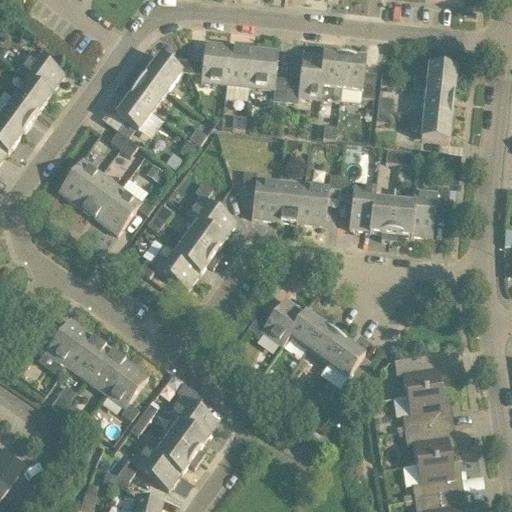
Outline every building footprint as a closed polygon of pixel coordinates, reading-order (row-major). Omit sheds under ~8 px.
[(464,0),(424,0),(424,4),(463,8),(464,0)] [(0,48),(0,64),(1,65),(8,55),(0,48)] [(202,67),(178,64),(182,77),(201,79),(200,87),(225,89),(229,50),(204,48),(202,67)] [(253,53),(229,50),(225,89),(249,92),(253,53)] [(273,95),(272,106),(285,107),(286,94),(274,93),(278,55),(253,53),(249,92),(273,95)] [(322,59),(322,60),(317,104),(320,105),(339,107),(340,94),(344,54),(336,54),(335,60),(322,59)] [(373,104),(376,78),(364,77),(365,64),(353,63),(353,55),(344,54),(340,94),(361,96),(361,102),(373,104)] [(50,98),(64,79),(33,56),(19,75),(50,98)] [(317,104),(322,60),(302,58),(299,85),(287,85),(286,94),(285,107),(297,108),(298,102),(317,104)] [(182,77),(178,64),(173,70),(159,60),(144,80),(167,97),(182,77)] [(412,93),(426,95),(454,97),(456,73),(429,70),(427,83),(413,81),(412,93)] [(50,98),(19,75),(17,77),(27,85),(14,103),(36,119),(51,99),(50,98)] [(394,80),(381,79),(379,91),(392,93),(394,80)] [(153,116),(167,97),(144,80),(130,100),(153,116)] [(454,97),(426,95),(423,119),(451,122),(454,97)] [(138,136),(153,116),(130,100),(115,120),(125,127),(110,147),(130,162),(138,151),(128,144),(135,134),(138,136)] [(390,115),(391,103),(378,101),(377,114),(390,115)] [(0,123),(22,139),(36,119),(14,103),(0,122),(0,123)] [(285,107),(272,106),(271,115),(284,117),(285,107)] [(390,115),(377,114),(375,126),(388,128),(390,115)] [(451,122),(423,119),(421,143),(448,146),(451,122)] [(245,135),(246,122),(233,121),(232,133),(245,135)] [(0,154),(6,159),(7,159),(22,139),(0,123),(0,154)] [(335,144),(336,139),(337,132),(324,130),(322,143),(335,144)] [(199,151),(207,141),(196,133),(189,143),(199,151)] [(335,144),(343,144),(343,140),(343,136),(340,133),(337,133),(336,139),(335,144)] [(296,158),(298,145),(285,144),(283,157),(296,158)] [(190,161),(196,151),(187,146),(181,156),(190,161)] [(398,169),(399,156),(387,155),(385,167),(398,169)] [(399,156),(398,169),(410,170),(412,157),(399,156)] [(165,167),(175,174),(182,164),(173,157),(165,167)] [(58,196),(78,211),(101,179),(81,165),(58,196)] [(151,169),(147,175),(158,184),(163,178),(151,169)] [(251,222),(276,225),(280,186),(256,183),(256,177),(244,176),(242,189),(255,190),(251,222)] [(101,179),(78,211),(98,225),(121,194),(101,179)] [(304,189),(300,228),(325,230),(329,193),(341,194),(342,181),(330,180),(328,191),(304,189)] [(349,233),(369,235),(373,191),(354,189),(355,183),(342,181),(341,194),(353,195),(352,205),(349,233)] [(280,186),(276,225),(300,228),(304,189),(280,186)] [(188,217),(224,244),(236,227),(205,205),(212,195),(202,187),(194,198),(200,202),(188,217)] [(389,245),(394,206),(375,204),(376,191),(373,191),(369,235),(368,236),(381,238),(381,244),(389,245)] [(436,198),(417,196),(412,240),(432,242),(436,204),(448,205),(450,193),(437,191),(436,198)] [(121,194),(98,225),(118,240),(137,214),(147,221),(155,211),(144,203),(141,208),(121,194)] [(341,194),(340,203),(352,205),(353,195),(341,194)] [(412,241),(412,240),(417,196),(414,195),(413,208),(394,206),(389,245),(398,247),(399,239),(412,241)] [(161,210),(154,220),(164,227),(172,217),(161,210)] [(224,244),(188,217),(186,220),(197,227),(186,243),(218,266),(223,259),(217,255),(225,244),(224,244)] [(157,237),(164,227),(154,220),(147,230),(157,237)] [(504,232),(503,238),(503,244),(503,250),(510,250),(511,233),(504,232)] [(218,266),(186,243),(174,258),(164,251),(163,253),(199,279),(207,269),(213,273),(218,266)] [(149,281),(156,272),(187,295),(199,279),(163,253),(151,269),(146,265),(139,274),(149,281)] [(261,336),(280,350),(303,318),(284,304),(265,330),(255,323),(248,333),(258,341),(261,336)] [(304,317),(303,318),(280,350),(282,351),(290,341),(308,354),(324,332),(304,317)] [(46,356),(66,370),(89,339),(69,324),(50,351),(40,343),(32,354),(42,361),(46,356)] [(324,332),(308,354),(328,368),(344,346),(324,332)] [(109,353),(89,339),(66,370),(85,385),(109,353)] [(364,361),(344,346),(328,368),(348,383),(364,361)] [(128,368),(109,353),(85,385),(105,399),(128,368)] [(406,400),(441,395),(439,382),(446,381),(443,359),(394,366),(396,381),(403,380),(406,400)] [(148,382),(128,368),(105,399),(125,414),(121,419),(131,426),(139,416),(129,408),(148,382)] [(263,377),(256,387),(266,395),(274,384),(263,377)] [(170,417),(206,444),(217,427),(196,412),(202,403),(183,388),(176,398),(181,401),(170,417)] [(57,401),(53,406),(50,410),(60,417),(67,408),(74,397),(64,390),(56,401),(57,401)] [(443,409),(441,395),(406,400),(409,420),(402,421),(404,436),(453,428),(450,408),(443,409)] [(293,414),(301,404),(300,403),(291,397),(283,407),(293,414)] [(304,398),(300,403),(301,404),(293,414),(304,422),(311,411),(315,405),(304,398)] [(71,426),(78,416),(67,408),(60,417),(71,426)] [(157,414),(149,409),(140,423),(147,428),(157,414)] [(206,444),(170,417),(168,419),(179,427),(167,443),(199,466),(205,459),(199,455),(206,444)] [(140,423),(130,436),(137,441),(147,428),(140,423)] [(416,469),(451,464),(449,450),(456,449),(453,428),(404,436),(405,440),(406,450),(413,449),(416,469)] [(199,466),(167,443),(156,458),(146,450),(144,453),(180,479),(181,479),(188,469),(194,473),(199,466)] [(168,495),(180,479),(144,453),(133,468),(128,465),(117,480),(112,498),(125,501),(129,486),(138,473),(168,495)] [(14,461),(7,472),(18,479),(25,469),(20,466),(14,461)] [(453,477),(451,464),(416,469),(419,489),(412,490),(414,504),(463,497),(460,476),(453,477)] [(0,481),(0,504),(18,479),(7,472),(0,481)] [(95,501),(97,491),(89,490),(87,499),(95,501)] [(465,511),(463,497),(414,504),(415,511),(465,511)] [(133,511),(161,511),(162,510),(135,503),(133,511)]
